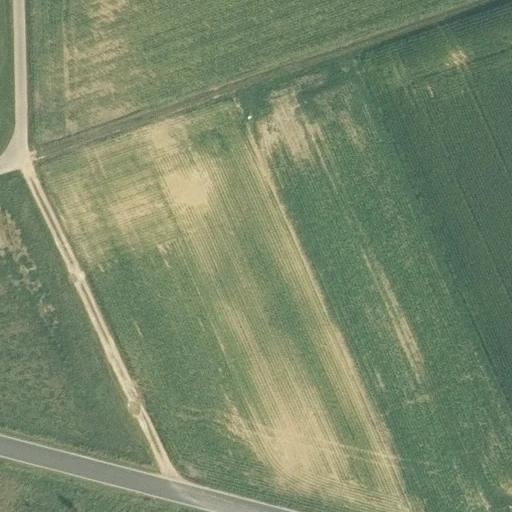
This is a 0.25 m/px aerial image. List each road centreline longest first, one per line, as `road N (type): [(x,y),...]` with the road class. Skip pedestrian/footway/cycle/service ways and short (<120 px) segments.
road 1 (track): [(486,0),(19,159),(183,495)]
road 2 (unclassified): [(0,447),(247,511)]
road 3 (track): [(17,0),(19,159),(0,167)]
